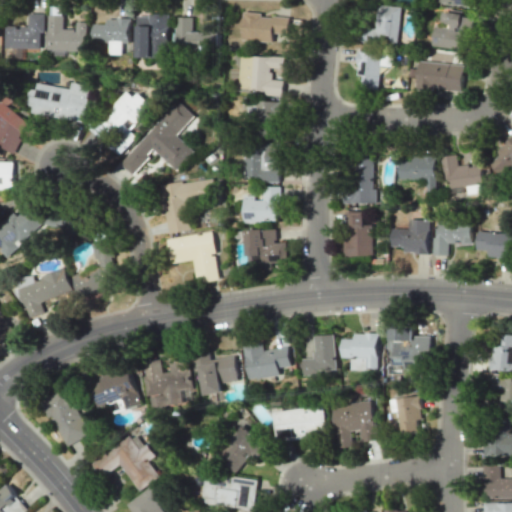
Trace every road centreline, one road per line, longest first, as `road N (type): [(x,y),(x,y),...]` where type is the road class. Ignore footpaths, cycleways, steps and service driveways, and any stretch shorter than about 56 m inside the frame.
road 1 (tertiary): [(511,299),(367,292),(206,311),(69,345),(0,384)]
road 2 (residential): [(318,295),(326,0)]
road 3 (residential): [(318,120),(480,114),(496,94),(509,0)]
road 4 (residential): [(451,511),(462,294)]
road 5 (residential): [(152,321),(138,235),(107,189),(67,171)]
road 6 (residential): [(450,473),(302,483)]
road 7 (tertiary): [(0,416),(86,511)]
